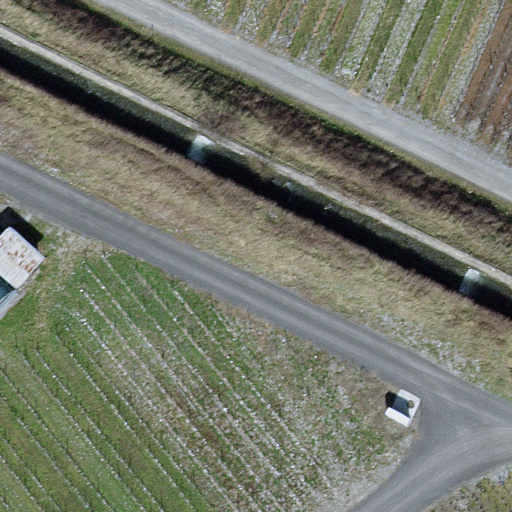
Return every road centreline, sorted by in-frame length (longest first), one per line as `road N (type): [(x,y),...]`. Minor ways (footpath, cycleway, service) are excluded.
road 1 (track): [(511,182),(136,0)]
road 2 (track): [(484,400),(435,461),(371,511)]
